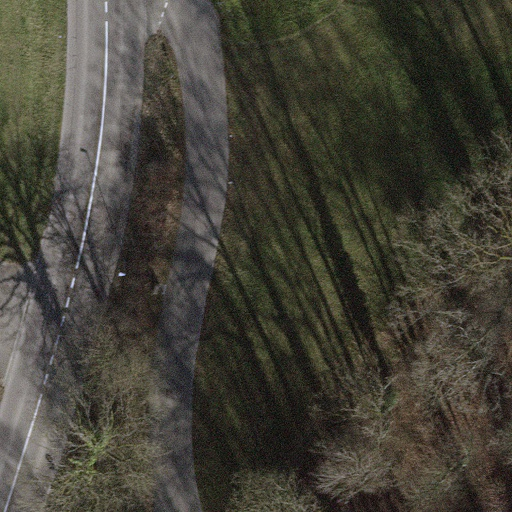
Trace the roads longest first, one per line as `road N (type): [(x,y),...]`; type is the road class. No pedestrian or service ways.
road 1 (primary): [(108,0),(101,160),(61,344),(7,511)]
road 2 (unclassified): [(183,511),(173,472),(171,388),(210,157),(196,26),(182,0)]
